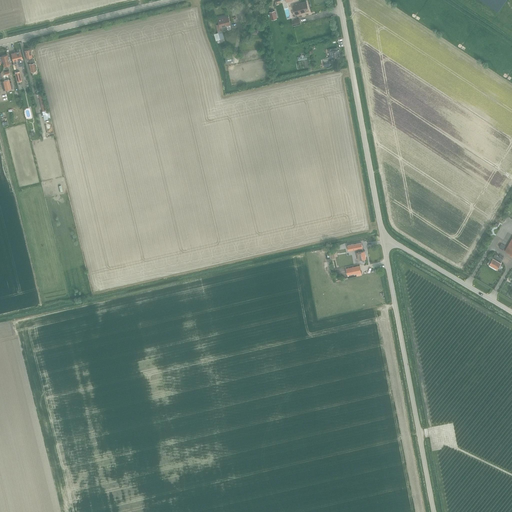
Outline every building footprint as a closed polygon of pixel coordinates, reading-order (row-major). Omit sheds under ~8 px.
[(481,0),(498,11),(505,0),(481,0)] [(295,14),(309,11),(306,2),(293,5),(295,14)] [(230,24),(228,16),(218,18),(219,23),(217,24),(218,31),(221,30),(220,27),(230,24)] [(31,72),(32,71),(37,70),(36,62),(34,62),(31,48),(25,50),(28,60),(30,59),(31,63),(29,64),(31,72)] [(337,48),(330,49),(331,52),(331,53),(332,58),(340,56),(339,50),(337,50),(337,48)] [(21,51),(15,52),(11,53),(13,61),(17,60),(19,65),(19,66),(24,65),(21,51)] [(0,61),(3,61),(4,66),(10,64),(7,54),(1,56),(2,56),(0,56),(0,61)] [(9,80),(3,81),(5,90),(11,89),(9,80)] [(362,248),(356,249),(356,252),(357,255),(358,255),(359,259),(363,258),(363,259),(366,259),(365,258),(366,258),(365,250),(363,251),(362,248)] [(495,254),(493,258),(489,264),(497,269),(503,259),(495,254)] [(346,268),(348,275),(361,272),(360,265),(346,268)]
